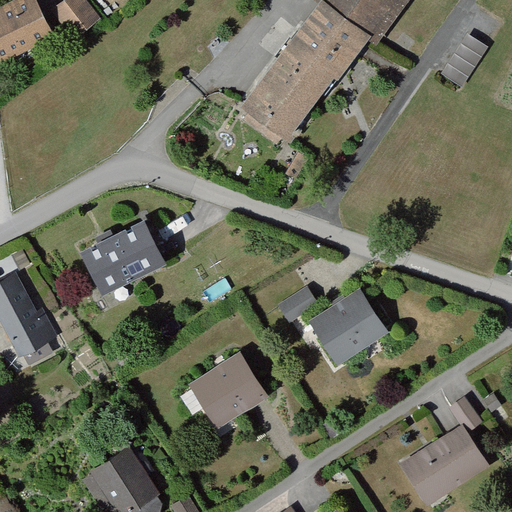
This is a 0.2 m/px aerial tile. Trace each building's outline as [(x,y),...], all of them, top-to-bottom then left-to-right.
[(31,0),(23,0),(0,10),(0,62),(49,40),(31,0)] [(78,0),(68,0),(47,15),(70,45),(97,25),(78,0)] [(406,0),(313,0),(312,2),(318,6),(365,41),(372,46),(406,0)] [(318,6),(234,113),(281,149),(365,41),(318,6)] [(143,227),(80,258),(99,297),(162,267),(143,227)] [(17,279),(0,287),(0,334),(16,366),(53,347),(17,279)] [(385,338),(358,296),(307,328),(334,371),(385,338)] [(238,359),(185,390),(212,435),(264,403),(238,359)] [(465,426),(482,419),(470,391),(453,398),(465,426)] [(458,427),(398,468),(427,511),(487,470),(458,427)] [(128,450),(86,476),(108,511),(137,511),(158,499),(128,450)]
